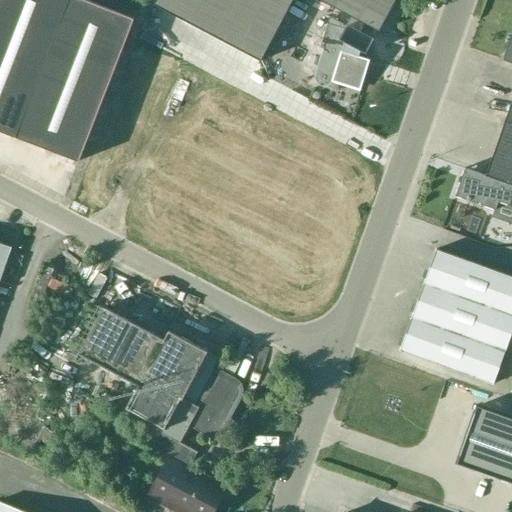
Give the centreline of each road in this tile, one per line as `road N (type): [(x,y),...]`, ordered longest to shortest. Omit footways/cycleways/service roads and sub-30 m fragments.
road 1 (unclassified): [(333,360),(460,0)]
road 2 (unclassified): [(333,360),(0,187)]
road 3 (unclassified): [(279,511),(333,360)]
